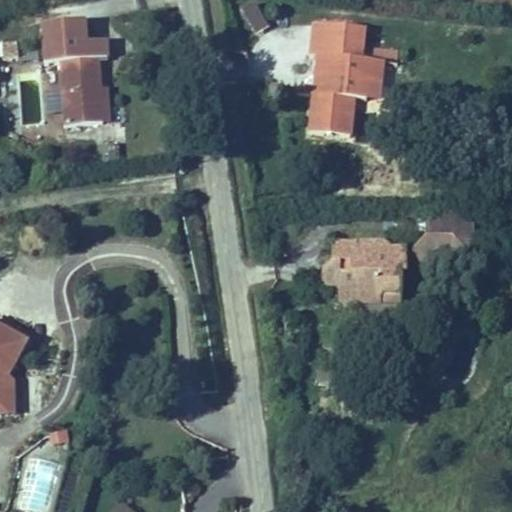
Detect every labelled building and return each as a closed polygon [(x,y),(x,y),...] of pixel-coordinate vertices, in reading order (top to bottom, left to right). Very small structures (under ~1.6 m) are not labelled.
[(251,37),(268,31),(258,6),(242,12),(251,37)] [(313,18),(311,52),(326,53),(323,91),(312,91),(309,131),(350,135),(351,117),(353,99),(368,100),(370,81),(383,82),(385,58),(381,57),(362,55),(364,23),(313,18)] [(364,23),(362,55),(381,57),(383,24),(364,23)] [(62,59),(69,124),(108,120),(102,61),(110,59),(108,39),(79,43),(81,57),(62,59)] [(311,52),(308,90),(312,91),(323,91),(326,53),(311,52)] [(370,81),(368,100),(382,102),(383,82),(370,81)] [(119,146),(98,148),(100,165),(120,163),(119,146)] [(443,227),(443,218),(425,218),(425,235),(411,248),(412,259),(441,259),(441,255),(443,254),(443,251),(443,227)] [(464,251),(464,227),(443,227),(443,251),(464,251)] [(329,257),(332,257),(337,257),(337,265),(336,284),(336,297),(352,297),(351,304),(376,304),(376,291),(399,292),(399,273),(406,273),(406,248),(388,247),(382,241),(329,239),(329,257)] [(337,257),(332,257),(320,266),(319,284),(336,284),(337,257)] [(399,292),(376,291),(376,304),(398,305),(399,292)] [(352,297),(336,297),(336,305),(351,304),(352,297)] [(0,311),(0,328),(23,342),(30,328),(0,311)] [(0,408),(1,408),(0,388),(0,383),(12,361),(23,342),(0,328),(0,408)] [(0,383),(0,388),(1,408),(15,406),(12,361),(0,383)] [(325,402),(312,402),(313,412),(326,412),(325,402)] [(30,458),(17,511),(21,511),(51,511),(63,466),(30,458)] [(131,511),(118,500),(107,511),(131,511)]
